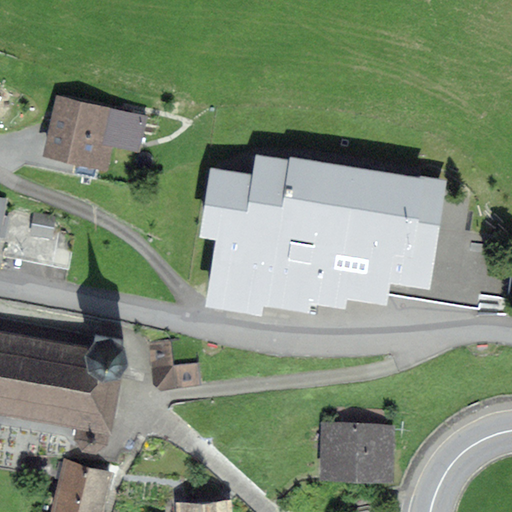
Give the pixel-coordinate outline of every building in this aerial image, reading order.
[(147,117),(56,96),(41,158),(105,173),(111,146),(139,153),(147,117)] [(427,288),(444,186),(259,156),(256,174),(220,168),(210,230),(227,233),(216,298),(266,306),(268,293),(318,301),(328,237),(393,248),(387,281),(427,288)] [(54,215),(34,212),(30,234),(51,237),(54,215)] [(0,410),(86,426),(84,427),(80,442),(87,454),(101,459),(114,451),(118,437),(115,432),(125,376),(138,364),(138,348),(126,337),(111,337),(100,348),(100,353),(0,334),(0,410)] [(327,430),(325,475),(385,477),(387,432),(327,430)] [(72,467),(62,511),(108,511),(116,476),(72,467)]
